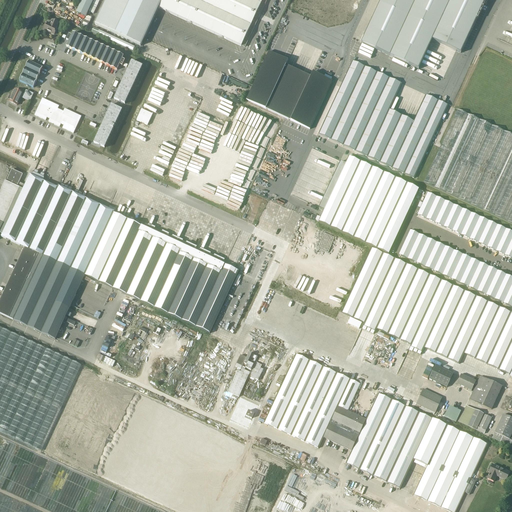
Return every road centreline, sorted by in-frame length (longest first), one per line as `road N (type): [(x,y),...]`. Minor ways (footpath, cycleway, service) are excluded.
road 1 (unknown): [(87,357),(224,422),(307,449),(419,511)]
road 2 (unknown): [(0,109),(138,177)]
road 3 (unknown): [(138,177),(178,88),(227,103)]
road 4 (unknown): [(55,60),(67,57),(108,82),(91,105),(50,86),(49,75)]
road 5 (unknown): [(138,177),(249,231)]
